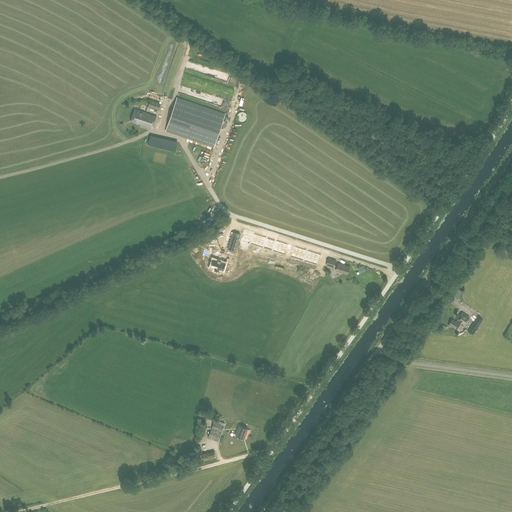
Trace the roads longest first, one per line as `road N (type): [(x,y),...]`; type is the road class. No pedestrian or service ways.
road 1 (unclassified): [(399,269),(231,215),(173,135),(148,132),(0,175)]
road 2 (unclassified): [(511,376),(408,362),(379,347),(511,156)]
road 3 (unclassified): [(228,511),(399,269)]
road 4 (track): [(18,511),(265,451)]
road 5 (track): [(260,511),(379,347)]
road 6 (unclassified): [(399,269),(511,101)]
